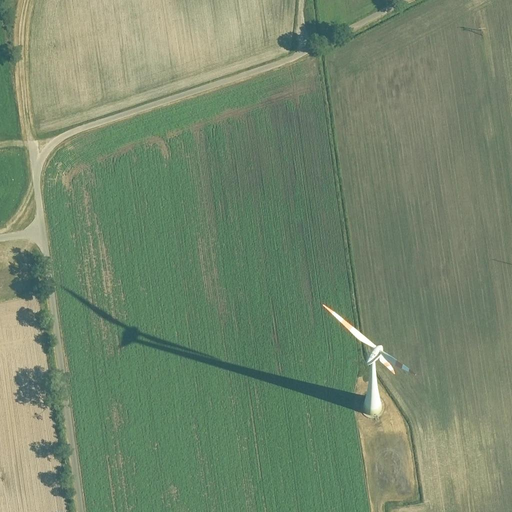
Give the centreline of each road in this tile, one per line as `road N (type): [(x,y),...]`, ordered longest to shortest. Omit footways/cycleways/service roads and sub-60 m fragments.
road 1 (unclassified): [(77,511),(33,150),(297,53),(395,0)]
road 2 (track): [(33,150),(19,29),(27,0)]
